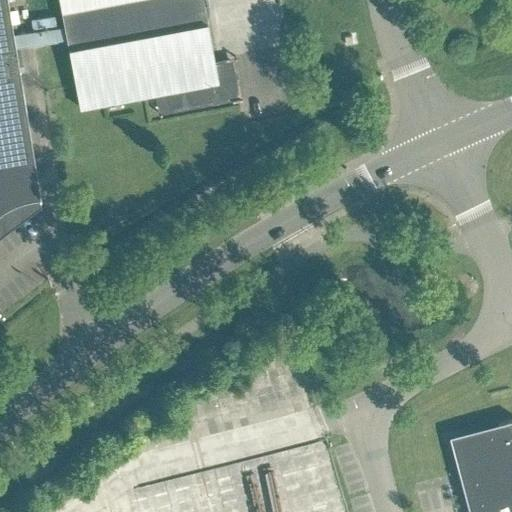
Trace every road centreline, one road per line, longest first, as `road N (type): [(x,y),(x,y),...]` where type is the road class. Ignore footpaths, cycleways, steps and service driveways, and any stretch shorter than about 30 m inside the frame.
road 1 (secondary): [(0,423),(194,276),(441,139)]
road 2 (unknown): [(361,410),(145,463),(97,485),(65,511)]
road 3 (unclassified): [(388,511),(361,410),(511,327)]
road 4 (unclassified): [(511,296),(441,139)]
road 5 (unclassified): [(382,0),(441,139)]
